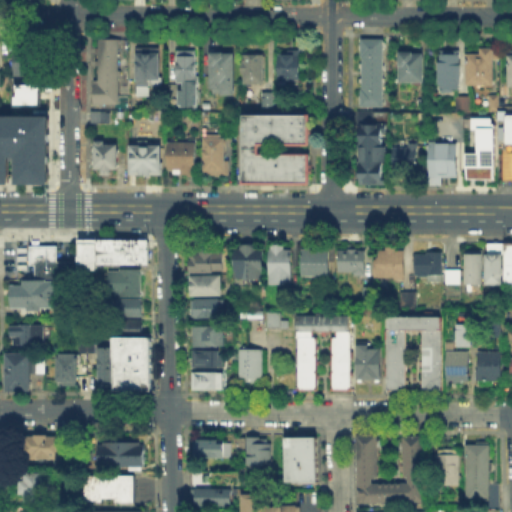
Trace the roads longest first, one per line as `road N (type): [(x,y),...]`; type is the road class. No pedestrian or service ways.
road 1 (residential): [(0,410),(511,413)]
road 2 (secondary): [(68,212),(511,213)]
road 3 (residential): [(69,13),(511,15)]
road 4 (residential): [(166,212),(170,511)]
road 5 (residential): [(331,213),(330,0)]
road 6 (residential): [(68,212),(69,0)]
